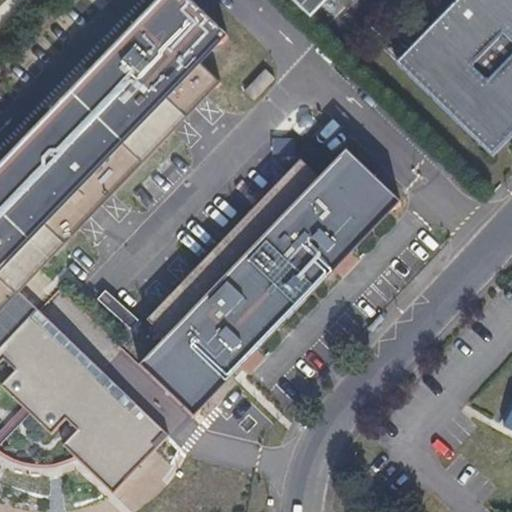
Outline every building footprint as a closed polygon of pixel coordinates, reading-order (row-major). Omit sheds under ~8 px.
[(0,270),(199,62),(225,34),(189,0),(154,0),(0,160),(0,270)] [(289,0),(302,12),(313,0),(289,0)] [(511,134),(511,0),(457,0),(398,62),(492,155),(511,134)] [(199,62),(0,270),(0,357),(10,368),(0,378),(0,385),(47,431),(61,417),(72,427),(59,442),(109,489),(164,431),(17,291),(218,80),(199,62)] [(316,175),(162,334),(137,362),(191,414),(398,198),(344,146),(316,175)] [(143,316),(162,334),(316,175),(297,156),(143,316)]
